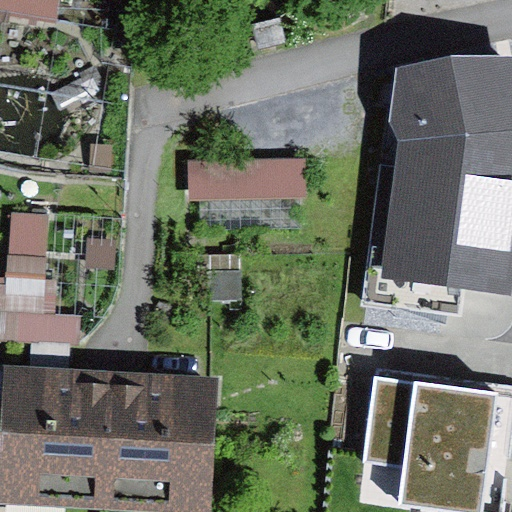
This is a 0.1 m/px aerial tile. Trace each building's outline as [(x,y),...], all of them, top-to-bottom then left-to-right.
[(0,0),(0,15),(56,26),(60,0),(0,0)] [(378,154),(400,154),(399,196),(369,192),(359,307),(458,327),(463,292),(511,302),(511,68),(426,98),(425,77),(378,94),(378,154)] [(305,164),(191,163),(190,201),(305,202),(305,164)] [(50,213),(7,212),(2,318),(0,316),(0,344),(79,348),(81,317),(59,316),(61,279),(47,279),(50,213)] [(118,256),(119,216),(56,214),(55,255),(118,256)] [(115,378),(6,370),(0,473),(0,505),(106,511),(115,378)] [(211,511),(220,384),(115,378),(106,511),(120,511),(211,511)] [(509,511),(511,480),(511,391),(369,379),(361,469),(412,473),(409,511),(509,511)]
